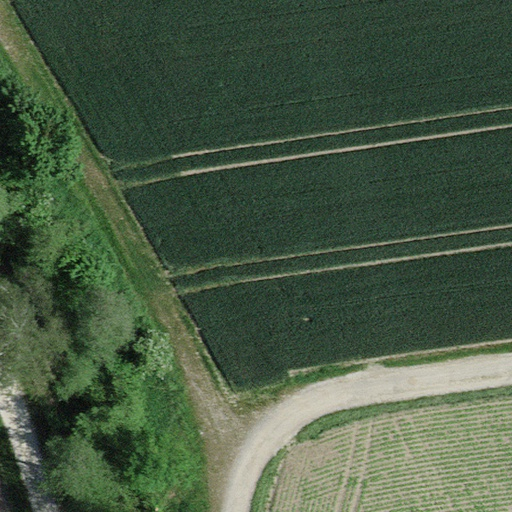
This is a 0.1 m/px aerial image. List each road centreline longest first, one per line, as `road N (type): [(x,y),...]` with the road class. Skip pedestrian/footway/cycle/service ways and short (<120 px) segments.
road 1 (track): [(223,511),(281,425),(511,378)]
road 2 (track): [(0,372),(33,436),(48,511)]
